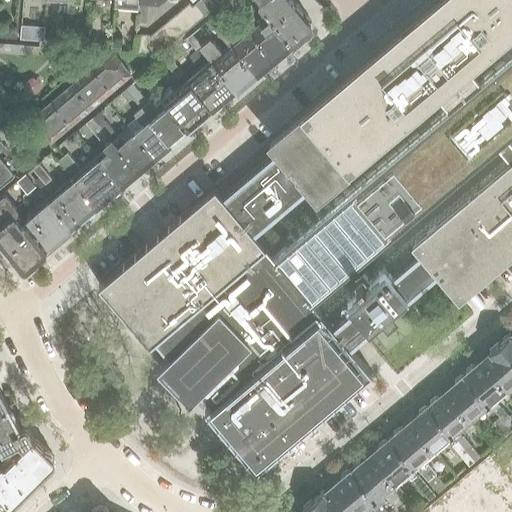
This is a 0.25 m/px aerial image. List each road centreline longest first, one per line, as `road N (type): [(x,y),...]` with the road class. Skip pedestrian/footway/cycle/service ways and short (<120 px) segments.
road 1 (residential): [(17,309),(354,23)]
road 2 (residential): [(257,511),(511,296)]
road 3 (residential): [(17,309),(39,371),(96,454)]
